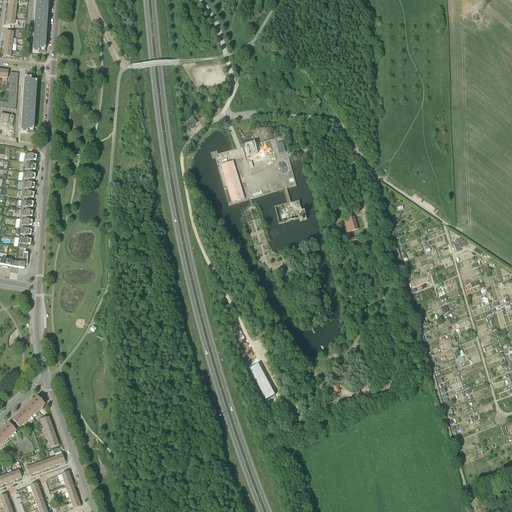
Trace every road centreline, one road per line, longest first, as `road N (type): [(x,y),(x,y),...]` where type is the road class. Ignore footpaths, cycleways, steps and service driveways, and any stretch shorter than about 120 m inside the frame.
road 1 (primary): [(269,511),(196,282),(175,182),(154,0)]
road 2 (primary): [(145,0),(159,137),(188,284),(260,511)]
road 3 (unclassified): [(447,225),(374,175),(332,118),(223,117),(235,87),(201,0)]
road 4 (tertiary): [(38,287),(47,150)]
